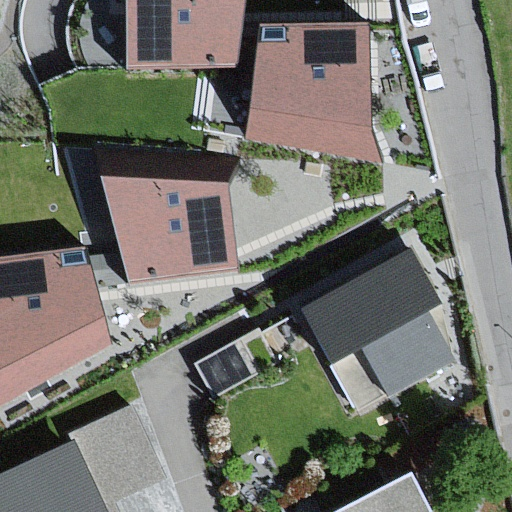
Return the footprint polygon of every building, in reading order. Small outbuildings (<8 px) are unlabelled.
[(410,247),(300,307),(357,413),(467,353),(410,247)] [(259,328),(196,362),(215,397),(278,362),(259,328)] [(136,403),(85,425),(118,499),(169,477),(136,403)] [(115,511),(81,435),(0,471),(0,511),(115,511)] [(438,511),(415,466),(327,511),(438,511)]
